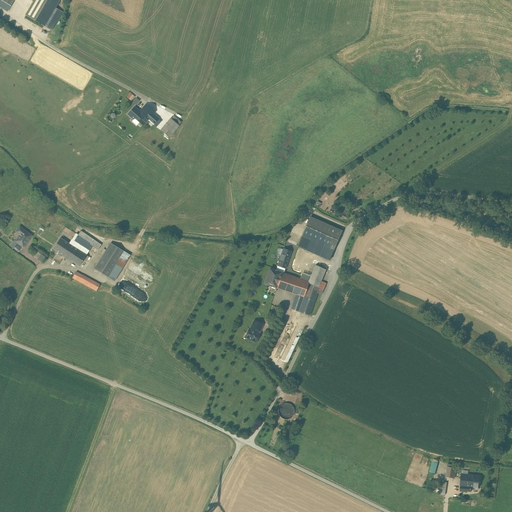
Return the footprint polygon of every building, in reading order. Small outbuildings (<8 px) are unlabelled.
[(11,5),(2,0),(3,0),(2,0),(0,0),(0,6),(7,11),(11,5)] [(34,0),(26,15),(35,20),(44,25),(54,8),(58,0),(34,0)] [(54,8),(44,25),(51,29),(61,12),(54,8)] [(139,112),(134,118),(143,125),(148,119),(150,117),(153,114),(154,112),(146,105),(139,112)] [(134,107),(128,114),(133,119),(134,118),(139,112),(134,107)] [(174,116),(160,131),(169,139),(177,129),(183,123),(174,116)] [(155,122),(150,117),(148,119),(156,127),(161,122),(158,119),(155,122)] [(342,231),(310,217),(297,246),(329,260),(342,231)] [(31,236),(20,227),(20,228),(19,227),(16,231),(20,235),(15,241),(17,243),(22,247),(23,247),(31,236)] [(73,238),(75,239),(77,236),(92,246),(98,250),(101,245),(80,231),(78,235),(76,233),(73,238)] [(132,236),(107,233),(106,240),(131,243),(132,236)] [(74,241),(76,242),(89,250),(92,246),(77,236),(75,239),(74,241)] [(69,244),(60,238),(53,249),(79,266),(84,259),(86,255),(73,246),(69,244)] [(17,243),(13,248),(18,252),(22,247),(17,243)] [(124,251),(110,243),(106,250),(103,254),(95,269),(108,277),(124,251)] [(281,257),(288,259),(291,252),(283,249),(281,257)] [(124,251),(108,277),(113,280),(129,255),(124,251)] [(288,259),(281,257),(276,271),(283,274),(288,259)] [(315,265),(310,277),(308,282),(323,290),(326,284),(320,281),(325,269),(315,265)] [(299,279),(283,274),(276,271),(270,269),(264,284),(271,286),(272,285),(276,286),(275,288),(276,288),(276,287),(284,289),(294,293),(299,279)] [(72,278),(78,281),(82,275),(75,272),(72,278)] [(300,280),(308,282),(310,277),(302,274),(300,280)] [(99,285),(86,277),(83,284),(96,291),(99,285)] [(300,280),(299,279),(294,293),(296,294),(291,309),(309,315),(317,293),(321,294),(323,290),(308,282),(300,280)] [(254,321),(250,329),(249,328),(247,333),(249,334),(247,338),(248,338),(248,340),(250,340),(251,340),(255,342),(258,337),(259,337),(260,336),(259,334),(260,333),(254,331),(254,330),(255,328),(257,329),(260,330),(262,325),(254,321)] [(456,468),(447,467),(446,477),(454,478),(456,468)] [(480,475),(461,474),(461,476),(460,486),(471,487),(478,488),(480,475)]
